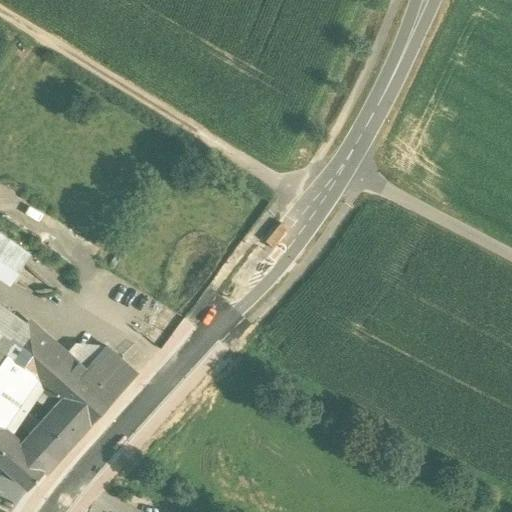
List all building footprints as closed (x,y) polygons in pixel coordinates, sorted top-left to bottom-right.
[(57,275),(29,252),(13,271),(41,294),(57,275)] [(0,435),(9,445),(44,400),(39,395),(66,357),(22,317),(0,302),(0,435)] [(107,347),(85,373),(66,357),(39,395),(44,400),(49,394),(62,404),(55,411),(80,433),(135,373),(107,347)] [(55,411),(30,439),(54,461),(80,433),(55,411)] [(30,462),(9,445),(0,435),(0,466),(27,490),(53,461),(41,450),(30,462)]
